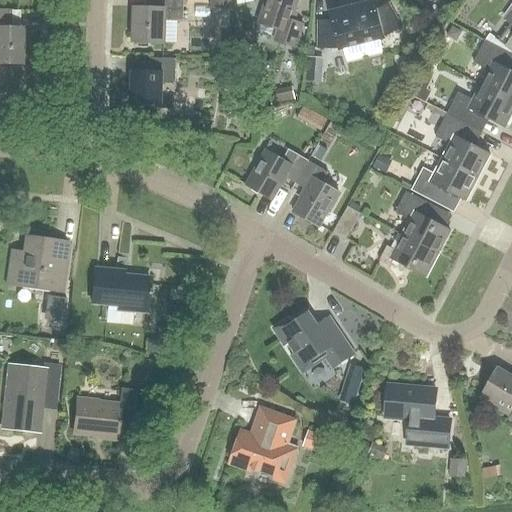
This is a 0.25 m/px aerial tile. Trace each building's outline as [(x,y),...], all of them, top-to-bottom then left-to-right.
[(182,23),(183,0),(158,0),(158,9),(134,8),(133,43),(164,45),(165,22),(182,23)] [(212,0),(212,9),(229,9),(229,0),(212,0)] [(295,48),(302,25),(291,21),(298,0),(266,0),(259,24),(278,30),(274,41),(295,48)] [(332,27),(318,27),(317,49),(338,50),(338,52),(343,51),(346,62),(364,58),(349,0),(337,0),(340,10),(331,12),(331,21),(332,27)] [(378,16),(376,10),(372,2),(363,4),(361,0),(349,0),(364,58),(382,53),(379,42),(384,41),(383,38),(401,28),(391,8),(378,16)] [(511,9),(504,20),(509,24),(497,41),(511,51),(511,9)] [(8,12),(0,11),(0,64),(20,65),(21,29),(8,29),(8,12)] [(480,86),(511,102),(511,73),(505,69),(511,55),(485,41),(473,63),(488,71),(480,86)] [(322,83),(324,58),(308,57),(306,82),(322,83)] [(175,85),(176,60),(150,59),(149,73),(132,72),(131,106),(161,107),(162,84),(175,85)] [(425,102),(431,91),(426,88),(416,83),(410,95),(425,102)] [(296,100),(293,86),(269,91),(272,105),(296,100)] [(504,128),(511,113),(511,102),(480,86),(472,101),(458,93),(446,115),(474,130),(481,116),(504,128)] [(329,129),(335,117),(310,106),(305,117),(329,129)] [(466,143),(474,130),(446,115),(435,137),(449,145),(442,160),(478,179),(490,156),(466,143)] [(295,184),(308,162),(288,150),(282,161),(266,151),(246,186),(272,201),(285,178),(295,184)] [(377,155),(372,167),(386,173),(391,161),(377,155)] [(478,179),(442,160),(434,175),(423,169),(411,191),(443,208),(451,194),(466,202),(478,179)] [(308,162),(295,184),(306,190),(293,213),(319,228),(339,193),(322,184),(328,173),(308,162)] [(438,255),(450,232),(435,224),(441,211),(406,193),(395,213),(410,221),(402,236),(438,255)] [(345,242),(360,215),(347,207),(332,234),(345,242)] [(426,278),(438,255),(402,236),(394,251),(387,247),(379,261),(387,266),(391,259),(426,278)] [(8,284),(61,292),(68,245),(27,239),(24,261),(11,259),(8,284)] [(116,306),(116,310),(146,313),(149,289),(149,279),(123,277),(123,273),(94,270),(92,289),(90,303),(116,306)] [(49,298),(46,320),(64,323),(67,300),(49,298)] [(303,374),(308,371),(326,359),(332,369),(354,355),(329,318),(317,326),(308,313),(296,321),(288,319),(273,329),(285,348),(288,345),(294,354),(290,356),(303,374)] [(147,340),(146,353),(171,355),(173,330),(157,329),(155,341),(147,340)] [(354,364),(347,398),(361,401),(368,366),(354,364)] [(56,396),(59,367),(43,365),(43,370),(10,367),(3,429),(37,433),(41,395),(56,396)] [(489,383),(480,400),(511,418),(511,380),(500,374),(493,385),(489,383)] [(447,448),(449,421),(433,420),(436,391),(387,387),(385,418),(408,420),(406,445),(447,448)] [(132,425),(136,391),(120,390),(118,407),(97,405),(98,402),(77,400),(73,433),(99,435),(99,440),(116,441),(118,424),(132,425)] [(272,482),(285,486),(298,449),(287,445),(296,421),(259,408),(249,434),(241,431),(237,444),(232,446),(228,456),(231,461),(229,465),(251,473),(252,469),(274,477),(272,482)] [(302,447),(323,454),(328,438),(308,431),(302,447)] [(464,478),(465,461),(451,460),(450,476),(464,478)]
